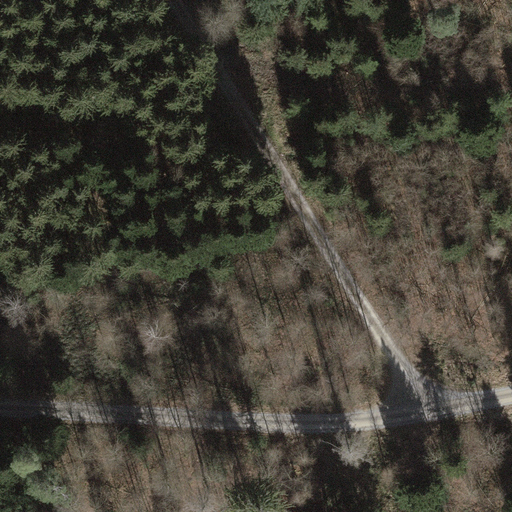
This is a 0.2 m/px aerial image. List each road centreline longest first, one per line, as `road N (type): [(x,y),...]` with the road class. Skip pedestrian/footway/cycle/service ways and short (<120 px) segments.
road 1 (track): [(0,407),(252,423),(511,394)]
road 2 (track): [(420,409),(171,0)]
